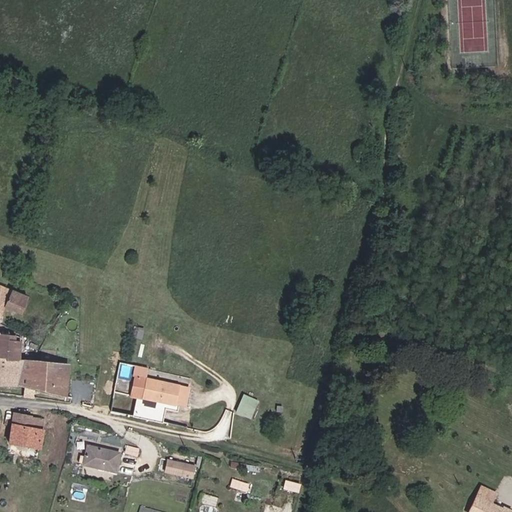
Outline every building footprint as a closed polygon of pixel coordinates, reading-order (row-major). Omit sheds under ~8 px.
[(0,312),(3,305),(21,313),(28,298),(0,285),(0,312)] [(65,361),(17,356),(19,339),(12,338),(12,334),(0,332),(0,386),(34,390),(62,393),(65,361)] [(183,406),(187,386),(144,377),(146,367),(132,364),(126,394),(134,396),(130,413),(161,420),(165,402),(183,406)] [(237,411),(252,417),(260,399),(245,393),(237,411)] [(96,405),(104,407),(106,400),(98,398),(96,405)] [(42,417),(10,411),(4,442),(36,448),(42,417)] [(86,444),(82,464),(114,472),(119,452),(86,444)] [(264,466),(233,459),(232,464),(263,471),(264,466)] [(192,463),(174,461),(172,474),(189,477),(192,463)] [(490,501),(494,490),(479,484),(468,511),(511,511),(511,507),(506,505),(505,507),(490,501)]
